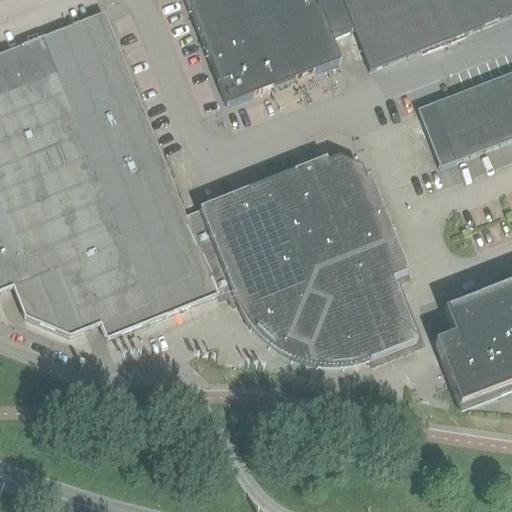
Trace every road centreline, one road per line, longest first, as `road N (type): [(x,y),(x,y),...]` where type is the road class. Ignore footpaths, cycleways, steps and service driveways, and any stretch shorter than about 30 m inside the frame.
road 1 (unclassified): [(195,400),(170,378),(96,383),(0,347)]
road 2 (secondary): [(272,511),(195,400)]
